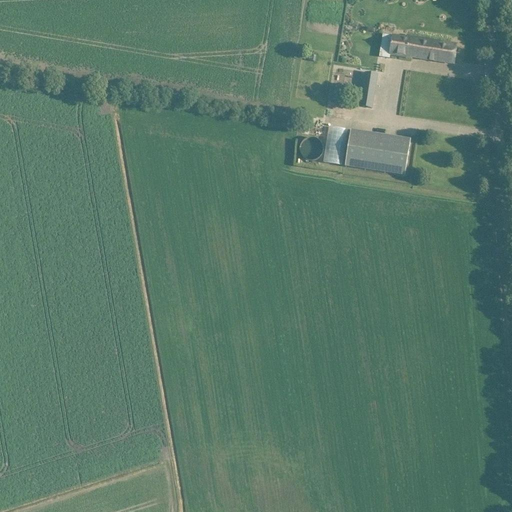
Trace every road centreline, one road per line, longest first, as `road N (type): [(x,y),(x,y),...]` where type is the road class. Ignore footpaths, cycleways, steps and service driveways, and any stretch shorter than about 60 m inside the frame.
road 1 (unclassified): [(511,273),(489,0)]
road 2 (unknown): [(499,124),(364,102),(326,122)]
